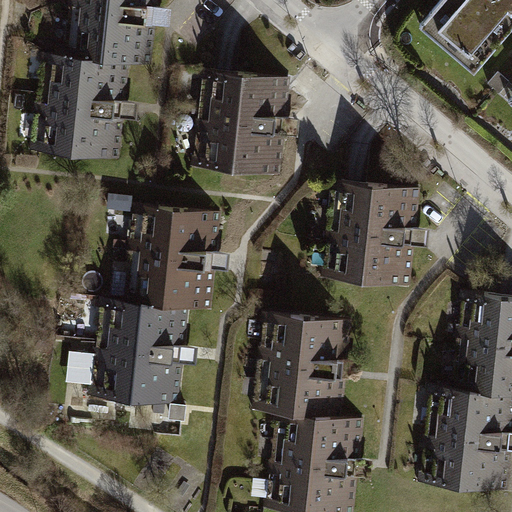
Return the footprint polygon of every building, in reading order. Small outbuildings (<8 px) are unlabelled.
[(161,0),(73,0),(68,56),(132,63),(155,65),(161,0)] [(511,0),(438,0),(417,24),(471,73),(511,26),(511,0)] [(122,160),(132,63),(68,56),(46,54),(35,151),(122,160)] [(213,71),(205,167),(280,174),(289,78),(213,71)] [(336,183),(327,281),(410,288),(419,191),(336,183)] [(212,314),(222,217),(152,210),(142,306),(193,312),(212,314)] [(511,298),(461,293),(451,391),(511,396),(511,298)] [(183,406),(193,312),(142,306),(116,304),(106,398),(183,406)] [(354,324),(265,316),(256,413),(278,414),(345,420),(354,324)] [(511,493),(511,486),(511,396),(451,391),(424,388),(414,483),(511,493)] [(345,420),(278,414),(269,510),(296,511),(358,511),(367,422),(345,420)]
